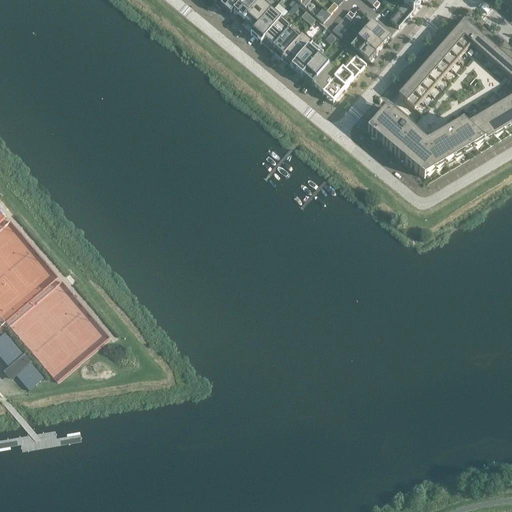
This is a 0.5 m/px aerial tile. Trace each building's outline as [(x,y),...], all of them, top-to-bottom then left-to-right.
[(223,6),(228,0),(211,0),(216,4),(216,5),(215,6),(219,9),(218,9),(220,10),(220,9),(223,6)] [(246,0),(228,0),(223,6),(224,6),(221,10),(230,18),(234,14),(246,0)] [(261,5),(255,0),(246,0),(234,14),(237,18),(236,19),(243,25),(244,23),(261,5)] [(313,0),(312,0),(294,0),(305,9),(313,0)] [(400,15),(407,21),(424,0),(408,0),(405,4),(389,22),(392,25),(393,23),(400,15)] [(254,32),(271,14),(261,5),(244,23),(254,32)] [(300,8),(296,5),(288,14),(292,17),(300,8)] [(331,16),(338,8),(334,5),(327,13),(331,16)] [(281,22),(283,19),(274,10),(271,14),(254,32),(251,36),(260,44),(261,45),(265,40),(281,22)] [(323,10),(316,18),(323,25),(331,17),(323,10)] [(390,39),(369,21),(362,29),(365,32),(383,48),(390,39)] [(274,49),(290,30),(281,22),(265,40),(274,49)] [(413,81),(406,89),(398,98),(414,112),(422,119),(416,126),(392,105),(387,111),(368,133),(377,141),(382,145),(400,160),(405,164),(424,180),(425,179),(484,144),(494,138),(504,132),(511,127),(511,66),(504,59),(492,48),(479,37),(464,24),(456,32),(449,40),(442,49),(435,57),(428,65),(420,73),(413,81)] [(344,34),(346,31),(340,25),(337,28),(344,34)] [(281,61),(300,39),(291,31),(290,30),(274,49),(271,52),(281,61)] [(365,32),(358,40),(376,56),(383,48),(365,32)] [(286,56),(296,65),(312,46),(302,38),(286,56)] [(376,56),(358,40),(350,48),(350,49),(368,64),(376,56)] [(314,45),(294,67),(304,76),(324,54),(314,45)] [(347,56),(353,61),(356,57),(350,52),(347,56)] [(328,69),(319,60),(302,79),(312,87),(328,69)] [(353,82),(360,73),(350,65),(350,64),(343,73),(342,72),(339,76),(340,76),(327,91),(323,95),(324,96),(333,104),(335,103),(353,82)] [(340,76),(339,76),(330,67),(330,68),(329,67),(328,69),(312,87),(313,87),(314,88),(322,95),(323,96),(323,95),(327,91),(340,76)] [(23,355),(4,333),(0,336),(0,358),(9,369),(3,374),(11,382),(17,378),(29,393),(44,381),(32,365),(33,364),(25,355),(23,355)]
